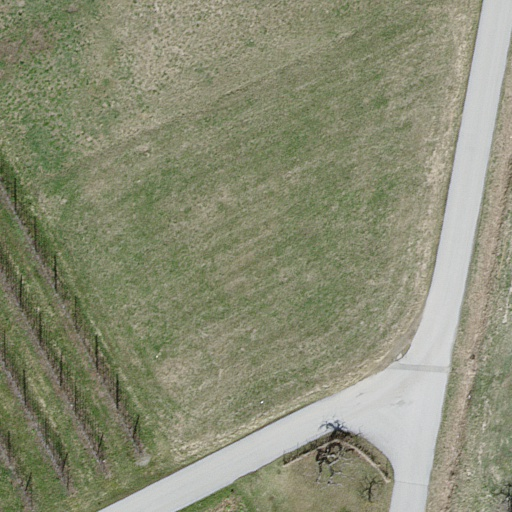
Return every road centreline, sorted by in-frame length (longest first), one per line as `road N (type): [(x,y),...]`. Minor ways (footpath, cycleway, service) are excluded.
road 1 (residential): [(417,376),(489,0)]
road 2 (residential): [(145,511),(417,376)]
road 3 (residential): [(396,511),(417,376)]
